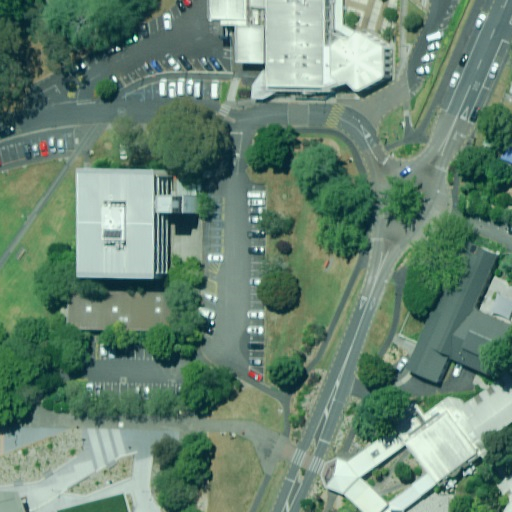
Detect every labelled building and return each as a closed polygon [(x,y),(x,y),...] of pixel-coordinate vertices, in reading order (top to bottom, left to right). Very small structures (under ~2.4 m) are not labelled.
[(218,0),(218,23),(272,24),(272,0),(218,0)] [(359,95),(368,94),(390,81),(389,51),(368,36),(363,35),(352,43),(332,36),(331,0),(274,0),(274,30),(242,30),(242,66),(272,67),(272,88),(330,91),(342,89),(352,87),(359,95)] [(511,63),(510,63),(499,88),(511,93),(511,63)] [(13,324),(13,395),(47,410),(65,415),(103,414),(247,417),(276,430),(278,401),(284,388),(317,345),(359,240),(353,172),(339,146),(334,140),(326,139),(173,133),(147,132),(130,134),(115,134),(106,133),(94,138),(77,162),(51,195),(40,228),(22,282),(13,324)] [(462,244),(407,371),(440,385),(451,357),(488,373),(509,325),(484,314),(506,262),(462,244)] [(0,511),(26,511),(24,499),(0,498),(0,511)]
